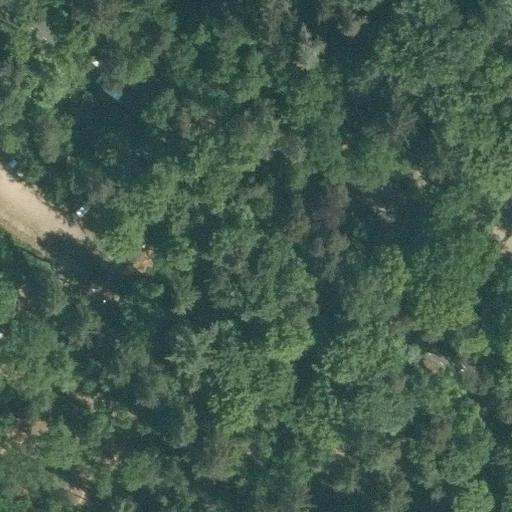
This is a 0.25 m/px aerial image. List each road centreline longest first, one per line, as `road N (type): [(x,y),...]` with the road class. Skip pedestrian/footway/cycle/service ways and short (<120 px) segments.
road 1 (secondary): [(511,409),(6,0)]
road 2 (track): [(299,0),(415,106),(416,163)]
